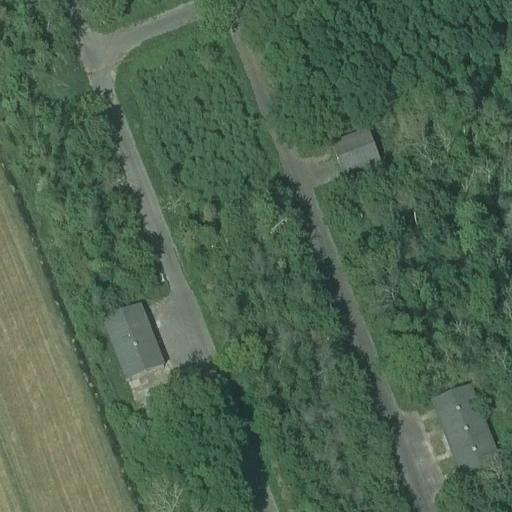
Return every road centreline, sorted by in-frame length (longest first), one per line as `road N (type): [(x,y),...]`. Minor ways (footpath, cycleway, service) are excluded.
road 1 (unknown): [(226,0),(424,511)]
road 2 (unknown): [(82,49),(262,511)]
road 3 (unknown): [(214,0),(82,49)]
